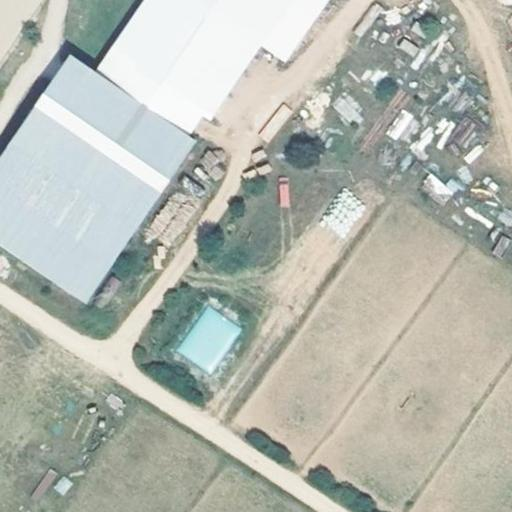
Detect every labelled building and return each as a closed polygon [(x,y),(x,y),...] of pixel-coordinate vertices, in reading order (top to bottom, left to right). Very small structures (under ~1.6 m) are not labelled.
[(186,0),(146,0),(85,89),(176,152),(251,43),(186,0)] [(186,0),(251,43),(284,64),(326,0),(186,0)] [(67,75),(0,167),(0,266),(77,321),(190,162),(176,152),(85,89),(67,75)] [(281,104),(257,134),(268,143),(292,112),(281,104)] [(399,109),(387,135),(401,141),(412,114),(399,109)] [(467,120),(445,142),(465,162),(487,141),(467,120)] [(430,171),(419,189),(446,205),(456,187),(430,171)] [(321,221),(343,237),(367,206),(345,190),(321,221)]
